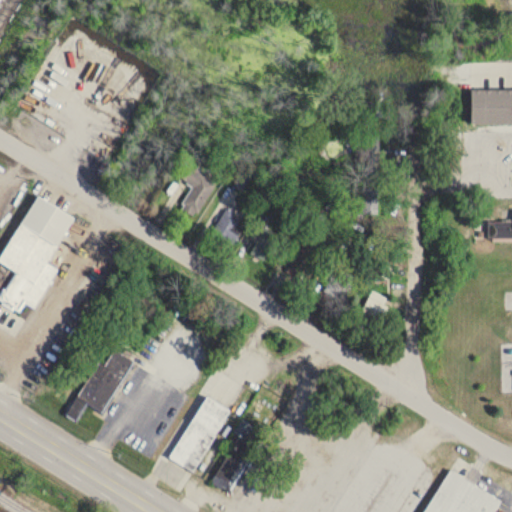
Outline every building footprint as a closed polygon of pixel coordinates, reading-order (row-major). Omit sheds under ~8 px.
[(511,90),(471,91),(471,123),(511,122),(511,90)] [(217,183),(184,163),(176,176),(193,187),(180,208),(196,217),(217,183)] [(0,249),(35,193),(72,215),(44,260),(55,267),(32,305),(24,299),(18,309),(0,298),(0,288),(2,285),(3,286),(14,270),(0,261),(0,249)] [(212,232),(232,246),(245,226),(234,219),(237,216),(227,209),(212,232)] [(511,222),(487,223),(487,242),(511,241),(511,222)] [(265,262),(279,236),(260,226),(246,252),(265,262)] [(285,272),(299,281),(316,254),(302,245),(285,272)] [(365,270),(381,279),(391,262),(375,253),(365,270)] [(338,279),(332,276),(324,293),(345,304),(357,279),(341,271),(338,279)] [(360,325),(378,331),(388,298),(370,292),(360,325)] [(95,359),(68,417),(78,422),(86,404),(106,413),(132,359),(112,349),(105,364),(95,359)] [(170,459),(195,473),(230,409),(205,395),(170,459)] [(405,423),(394,418),(387,435),(397,439),(405,423)] [(259,449),(238,437),(211,481),(232,493),(259,449)] [(354,511),(381,511),(400,477),(378,466),(354,511)] [(421,511),(450,467),(499,498),(490,511),(421,511)]
